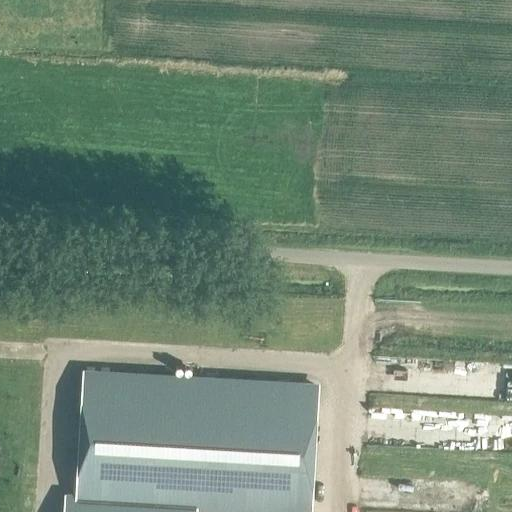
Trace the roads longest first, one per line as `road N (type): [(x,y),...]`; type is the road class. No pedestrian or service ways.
road 1 (unclassified): [(511,268),(0,240)]
road 2 (unknown): [(48,511),(61,369),(71,356),(356,373)]
